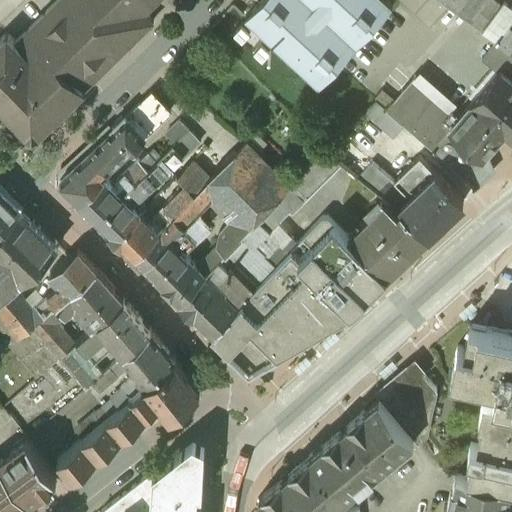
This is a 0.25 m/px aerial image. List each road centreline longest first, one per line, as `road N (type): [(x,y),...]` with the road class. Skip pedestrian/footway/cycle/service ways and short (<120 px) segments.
road 1 (residential): [(258,441),(511,217)]
road 2 (residential): [(28,175),(212,389)]
road 3 (residential): [(28,175),(195,0)]
road 4 (residential): [(212,389),(62,511)]
